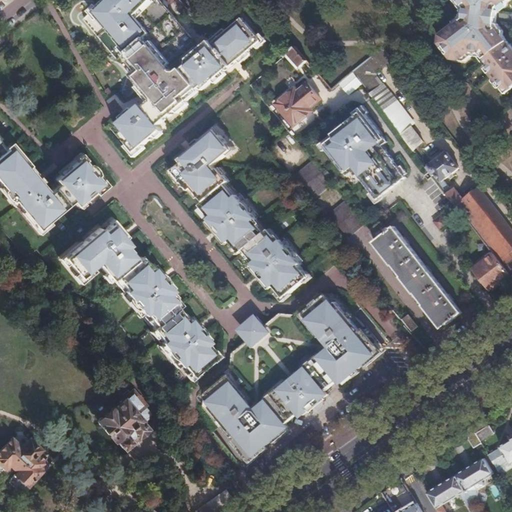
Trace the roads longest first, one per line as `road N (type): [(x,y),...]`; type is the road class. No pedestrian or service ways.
road 1 (primary): [(511,335),(262,511)]
road 2 (residential): [(140,189),(124,203),(226,327),(256,304)]
road 3 (residential): [(395,337),(339,272),(295,307),(256,304)]
road 4 (residential): [(256,304),(154,179),(140,189)]
road 5 (primary): [(390,444),(506,358)]
